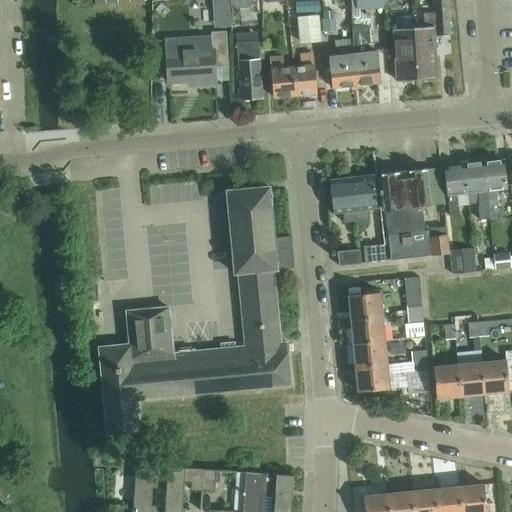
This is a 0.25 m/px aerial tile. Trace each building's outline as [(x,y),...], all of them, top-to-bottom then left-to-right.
[(229,0),(231,9),(239,8),(249,7),(248,0),(229,0)] [(396,29),(394,29),(398,81),(435,78),(432,33),(437,33),(437,35),(450,34),(447,0),(434,0),(435,13),(423,13),(424,27),(411,28),(410,16),(395,17),(396,29)] [(324,20),(323,21),(323,33),(336,32),(335,20),(334,20),(333,12),(324,12),(324,20)] [(320,40),(318,17),(297,18),(299,41),(320,40)] [(350,39),(355,85),(380,82),(376,51),(368,52),(366,27),(350,28),(351,39),(350,39)] [(200,50),(166,52),(168,83),(197,81),(197,86),(216,85),(214,67),(228,67),(226,32),(211,33),(211,36),(199,36),(200,50)] [(355,85),(350,39),(333,41),(334,55),(329,56),(332,87),(355,85)] [(262,98),(258,59),(263,58),(262,41),(257,42),(237,43),(242,99),(262,98)] [(292,67),(294,95),(316,93),(313,53),(300,55),(301,66),(292,67)] [(294,95),(292,67),(283,68),(282,56),(270,57),(273,97),(294,95)] [(483,162),(487,206),(496,205),(494,189),(505,188),(502,160),(483,162)] [(463,164),(467,204),(478,203),(478,207),(487,206),(483,162),(463,164)] [(467,204),(463,164),(444,166),(449,210),(458,209),(457,206),(467,204)] [(426,168),(380,174),(390,261),(426,256),(420,210),(417,211),(416,206),(430,205),(426,168)] [(350,177),(355,220),(369,219),(368,208),(376,207),(372,175),(350,177)] [(355,220),(350,177),(328,180),(332,213),(342,211),(343,222),(355,220)] [(276,267),(292,266),(289,237),(288,237),(288,238),(274,239),(269,186),(225,190),(233,273),(238,273),(245,346),(172,353),(167,307),(126,311),(129,344),(98,347),(106,434),(140,431),(137,399),(290,385),(286,342),(279,343),(272,270),(276,269),(276,267)] [(429,229),(430,236),(429,236),(431,255),(449,254),(447,234),(446,234),(445,226),(429,229)] [(363,246),(364,264),(386,261),(384,244),(363,246)] [(359,250),(337,253),(339,266),(360,264),(359,250)] [(472,253),(449,255),(451,274),(474,272),(472,253)] [(508,253),(492,255),(492,258),(494,270),(509,268),(508,257),(508,253)] [(492,258),(483,259),(484,271),(494,270),(492,258)] [(418,276),(404,278),(406,304),(421,303),(418,276)] [(350,319),(381,316),(379,292),(347,295),(350,319)] [(407,314),(423,312),(422,303),(421,303),(406,304),(407,314)] [(417,331),(424,331),(423,312),(407,314),(408,324),(416,324),(417,331)] [(352,343),(383,340),(381,316),(350,319),(352,343)] [(488,336),(487,321),(478,322),(479,337),(488,336)] [(479,337),(478,322),(468,322),(468,338),(469,338),(479,337)] [(456,339),(454,324),(443,325),(444,331),(445,340),(456,339)] [(383,340),(352,343),(354,367),(386,364),(383,340)] [(412,361),(426,360),(426,350),(411,351),(412,361)] [(480,362),(484,393),(508,391),(505,359),(480,362)] [(426,360),(412,361),(413,371),(427,370),(426,360)] [(484,393),(480,362),(457,364),(460,396),(484,393)] [(386,364),(354,367),(357,391),(388,388),(386,364)] [(460,396),(457,364),(432,366),(435,398),(460,396)] [(190,490),(201,491),(202,469),(135,465),(132,505),(182,508),(184,481),(190,482),(190,490)] [(202,469),(201,491),(213,491),(215,470),(202,469)] [(240,511),(290,511),(293,475),(244,472),(241,511),(240,511)] [(459,486),(461,511),(486,511),(483,484),(459,486)] [(435,489),(437,511),(461,511),(459,486),(435,489)] [(437,511),(435,489),(411,491),(413,511),(437,511)] [(387,493),(388,511),(413,511),(411,491),(387,493)] [(388,511),(387,493),(362,496),(364,511),(388,511)]
